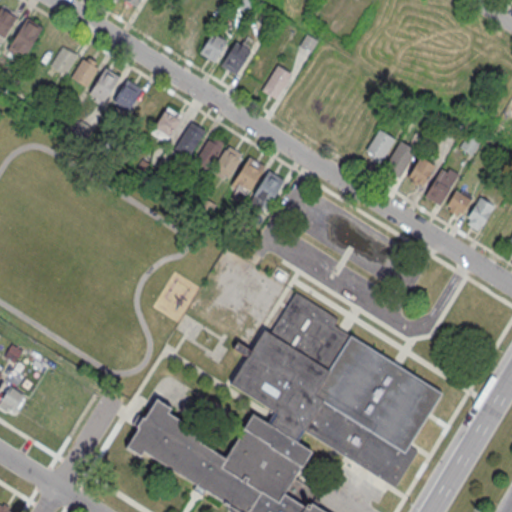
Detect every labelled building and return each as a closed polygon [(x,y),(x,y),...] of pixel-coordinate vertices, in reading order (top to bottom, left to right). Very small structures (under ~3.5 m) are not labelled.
[(138,0),(120,0),(133,8),(138,0)] [(240,0),(237,5),(248,13),(256,2),(253,0),(240,0)] [(0,32),(2,34),(15,13),(1,5),(0,6),(0,32)] [(256,19),(268,27),(276,15),(264,7),(256,19)] [(194,49),(212,18),(196,9),(179,41),(194,49)] [(7,49),(21,58),(41,28),(26,19),(7,49)] [(213,31),(226,40),(212,61),(199,52),(213,31)] [(299,45),(309,52),(317,40),(306,33),(299,45)] [(234,41),(220,63),(234,72),(249,50),(234,41)] [(64,73),(77,52),(63,44),(50,65),(64,73)] [(84,86),(97,65),(84,56),(70,77),(84,86)] [(276,64),(290,73),(274,98),(260,89),(276,64)] [(89,92),(101,100),(118,74),(105,66),(89,92)] [(127,109),(140,88),(127,80),(114,101),(127,109)] [(130,118),(143,126),(157,103),(144,95),(130,118)] [(150,132),(165,141),(181,115),(167,106),(150,132)] [(70,131),(81,139),(90,127),(79,119),(70,131)] [(171,149),(185,159),(204,130),(190,120),(171,149)] [(378,129),(394,139),(381,159),(365,149),(378,129)] [(459,145),(472,154),(480,141),(467,133),(459,145)] [(93,147),(103,154),(111,142),(101,135),(93,147)] [(209,168),(223,147),(209,139),(196,160),(209,168)] [(399,175),(384,166),(400,141),(415,150),(399,175)] [(213,167),(227,177),(242,155),(227,145),(213,167)] [(230,184),(245,194),(264,165),(249,155),(230,184)] [(420,156),(436,166),(423,186),(408,176),(420,156)] [(132,169),(139,158),(152,165),(145,177),(132,169)] [(440,202),(425,193),(441,167),(456,177),(440,202)] [(249,198),(264,208),(283,179),(268,169),(249,198)] [(461,213),(470,198),(454,189),(445,204),(461,213)] [(478,230),(463,221),(479,195),(494,205),(478,230)] [(196,210),(206,216),(213,203),(203,197),(196,210)] [(127,448),(140,457),(143,452),(197,485),(194,490),(202,496),(206,491),(225,503),(224,504),(227,506),(229,511),(323,511),(310,504),(318,492),(295,477),(311,452),(298,443),(305,431),(395,487),(417,452),(409,448),(443,394),(336,326),(339,321),(296,294),(271,334),(265,330),(252,351),(239,343),(235,350),(248,358),(231,384),(277,413),(270,425),(253,415),(225,458),(178,428),(182,422),(167,413),(170,408),(157,400),(144,420),(141,418),(136,425),(140,427),(127,448)] [(3,355),(15,363),(22,350),(11,343),(3,355)] [(0,400),(0,408),(11,415),(24,394),(10,385),(0,400)] [(0,511),(10,511),(12,510),(0,502),(0,511)]
